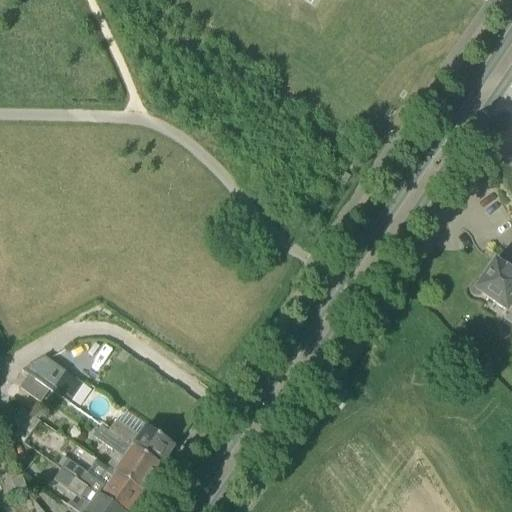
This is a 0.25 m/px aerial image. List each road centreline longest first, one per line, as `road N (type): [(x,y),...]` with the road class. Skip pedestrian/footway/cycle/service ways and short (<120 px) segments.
road 1 (secondary): [(480,78),(183,511)]
road 2 (secondary): [(209,511),(499,89)]
